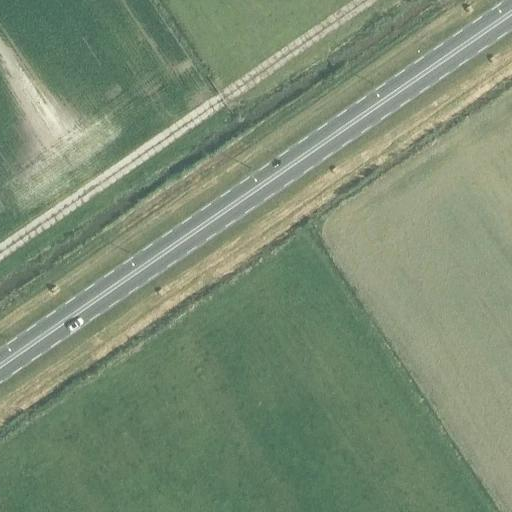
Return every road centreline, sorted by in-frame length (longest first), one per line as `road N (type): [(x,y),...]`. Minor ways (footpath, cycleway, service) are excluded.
road 1 (primary): [(0,366),(511,12)]
road 2 (track): [(0,253),(368,0)]
